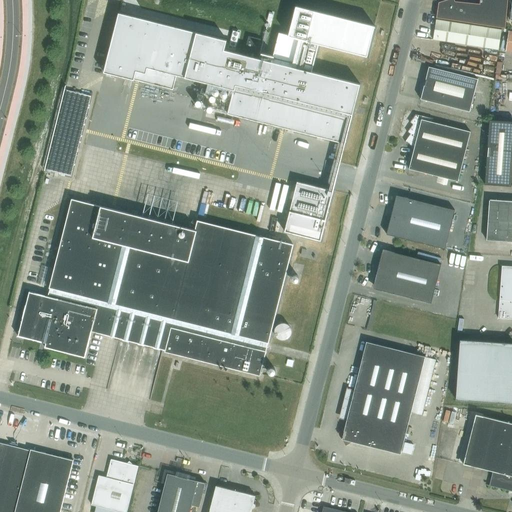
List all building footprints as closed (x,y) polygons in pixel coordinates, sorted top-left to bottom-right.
[(445,0),(439,2),(436,18),(446,19),(505,28),(507,0),(480,0),(480,4),(455,1),(454,0),(445,0)] [(119,13),(104,72),(125,78),(133,80),(134,80),(144,83),(156,86),(173,90),(177,75),(188,78),(218,86),(234,90),(227,114),(344,143),(345,144),(353,115),(360,84),(312,72),(312,71),(319,44),(367,56),(375,26),(296,6),(289,35),(279,33),(273,56),(261,53),(260,57),(259,59),(250,56),(252,50),(258,52),(261,39),(249,36),(244,53),(244,55),(225,50),(227,40),(196,33),(119,13)] [(501,30),(436,19),(433,39),(498,49),(501,30)] [(425,83),(421,85),(423,89),(420,99),(470,112),(478,79),(429,66),(425,83)] [(91,96),(67,90),(47,170),(71,176),(91,96)] [(410,134),(405,142),(414,148),(409,169),(458,181),(470,131),(432,122),(433,118),(415,114),(410,122),(412,124),(407,132),(410,134)] [(511,121),(490,120),(485,184),(511,186),(511,175),(511,121)] [(297,182),(284,231),(321,241),(333,191),(297,182)] [(396,195),(386,234),(445,249),(455,210),(396,195)] [(29,291),(24,311),(18,336),(46,343),(44,347),(85,357),(92,331),(165,350),(164,352),(260,376),(293,244),(197,220),(195,230),(72,199),(47,295),(29,291)] [(488,220),(502,221),(503,200),(489,199),(488,220)] [(502,221),(511,221),(511,200),(503,200),(502,221)] [(501,241),(502,221),(488,220),(486,240),(501,241)] [(511,241),(511,221),(502,221),(501,241),(511,241)] [(431,303),(441,264),(383,249),(373,288),(431,303)] [(498,318),(511,318),(511,266),(502,266),(498,318)] [(289,337),(292,331),(289,325),(283,322),(276,325),(274,331),(276,337),(283,340),(289,337)] [(511,343),(460,340),(456,399),(511,403),(511,343)] [(422,415),(436,360),(425,357),(425,356),(366,342),(344,429),(338,433),(346,445),(352,442),(400,454),(411,412),(422,415)] [(511,423),(476,414),(463,464),(493,471),(489,485),(486,484),(486,485),(511,491),(511,423)] [(0,511),(60,511),(73,460),(31,449),(30,450),(0,442),(0,511)] [(121,511),(126,511),(138,466),(133,464),(129,461),(127,463),(111,459),(106,477),(99,475),(91,504),(121,511)] [(199,507),(205,483),(167,473),(157,511),(189,511),(191,505),(199,507)] [(254,503),(253,503),(255,495),(216,485),(209,511),(250,511),(252,508),(253,508),(254,508),(255,507),(255,506),(255,505),(255,504),(255,503),(254,503)]
